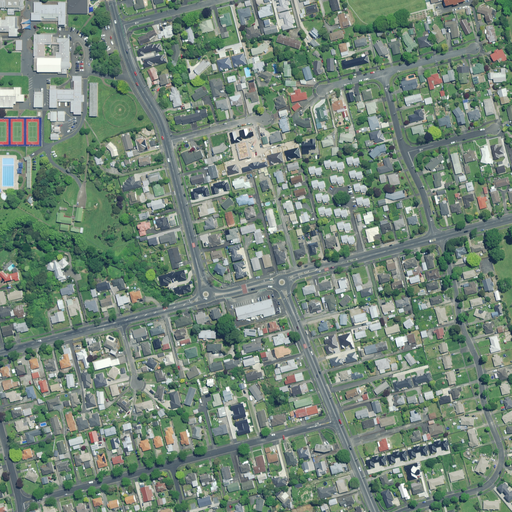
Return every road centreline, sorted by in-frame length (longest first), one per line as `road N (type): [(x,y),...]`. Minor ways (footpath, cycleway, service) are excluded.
road 1 (residential): [(440,236),(500,465),(487,485),(400,511)]
road 2 (residential): [(171,464),(337,420)]
road 3 (residential): [(20,503),(171,464)]
road 4 (secondary): [(434,238),(286,279)]
road 5 (tertiary): [(204,289),(165,141)]
road 6 (secondary): [(337,420),(283,287)]
road 7 (tertiary): [(165,141),(118,26)]
road 8 (secondary): [(120,321),(3,351)]
